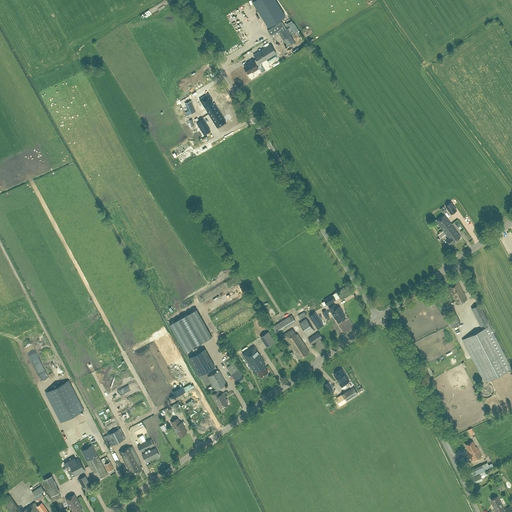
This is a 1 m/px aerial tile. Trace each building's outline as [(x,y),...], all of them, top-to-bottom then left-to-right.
[(285,16),(275,0),(253,0),(252,1),(268,26),(285,16)] [(286,28),(285,26),(282,21),(267,30),(271,35),(272,37),(279,33),(287,46),(294,42),(289,34),(293,32),(289,26),(286,28)] [(259,64),(276,53),(270,44),(253,54),(256,59),(252,61),(251,60),(247,63),(247,64),(244,66),(248,73),(251,71),(252,72),(258,68),(256,65),(259,63),(259,64)] [(207,94),(201,98),(202,101),(202,102),(209,113),(217,108),(214,103),(213,103),(212,101),(213,101),(210,96),(209,97),(207,94)] [(209,113),(209,114),(217,127),(226,121),(218,109),(217,108),(209,113)] [(202,130),(208,126),(203,118),(196,122),(202,130)] [(448,204),(445,206),(451,214),(454,212),(451,209),(454,206),(451,202),(448,204)] [(443,230),(451,224),(444,215),(436,221),(443,230)] [(451,224),(443,230),(449,238),(446,239),(450,244),(452,242),(452,243),(460,237),(451,224)] [(457,304),(467,299),(458,282),(448,287),(457,304)] [(333,295),(324,300),(327,305),(335,299),(333,295)] [(337,308),(335,304),(329,308),(335,319),(336,318),(338,322),(345,317),(341,311),(342,310),(339,306),(337,308)] [(511,369),(487,322),(488,322),(479,304),(471,308),(480,326),(482,325),(484,328),(462,340),(484,382),(511,369)] [(265,310),(266,313),(265,314),(267,318),(275,313),(272,310),(271,311),(269,308),(265,310)] [(196,309),(169,324),(185,351),(211,336),(196,309)] [(449,311),(445,313),(448,321),(451,328),(461,323),(455,312),(454,310),(450,312),(449,311)] [(314,311),(309,315),(317,328),(323,324),(314,311)] [(292,314),(272,326),(276,333),(296,321),(292,314)] [(244,338),(256,329),(247,317),(235,325),(244,338)] [(306,318),(299,323),(307,335),(314,330),(306,318)] [(296,334),(292,329),(283,335),(299,359),(309,352),(297,333),(296,334)] [(312,344),(322,337),(318,332),(308,338),(312,344)] [(272,337),(264,341),(268,346),(275,342),(272,337)] [(312,344),(317,352),(324,347),(319,340),(312,344)] [(268,372),(264,366),(266,365),(263,362),(264,361),(254,345),(242,353),(255,372),(257,371),(261,377),(268,372)] [(205,349),(189,358),(199,375),(214,366),(205,349)] [(233,362),(226,366),(235,379),(241,375),(233,362)] [(349,381),(342,369),(334,374),(341,386),(349,381)] [(218,390),(217,389),(227,384),(219,370),(208,376),(216,390),(216,391),(212,394),(216,402),(217,401),(220,408),(228,403),(227,403),(228,402),(228,401),(227,399),(226,399),(222,393),(220,394),(218,390)] [(83,410),(68,380),(46,392),(61,421),(83,410)] [(341,394),(345,401),(357,394),(353,386),(341,394)] [(126,397),(113,405),(116,409),(128,402),(126,397)] [(180,422),(178,418),(170,422),(177,434),(178,433),(180,437),(187,433),(183,426),(181,422),(180,422)] [(78,430),(81,439),(86,437),(83,428),(78,430)] [(120,428),(103,435),(104,439),(106,438),(108,443),(111,442),(112,445),(124,439),(120,428)] [(141,452),(154,445),(151,439),(137,445),(141,452)] [(475,447),(472,441),(465,444),(469,451),(468,452),(473,462),(482,457),(476,446),(475,447)] [(107,474),(92,445),(81,450),(91,470),(93,469),(95,472),(93,473),(97,480),(107,474)] [(142,470),(139,465),(141,464),(132,446),(121,451),(124,457),(122,458),(127,467),(128,466),(130,470),(129,470),(130,473),(129,474),(130,476),(131,475),(142,470)] [(146,462),(159,455),(155,447),(142,454),(146,462)] [(76,476),(85,471),(78,457),(64,464),(71,476),(75,475),(76,476)] [(120,471),(123,468),(119,459),(115,461),(120,471)] [(108,471),(114,468),(110,461),(104,464),(108,471)] [(93,491),(90,484),(90,483),(86,475),(78,479),(83,488),(85,487),(88,493),(93,491)] [(52,496),(59,493),(50,476),(43,479),(52,496)] [(51,499),(41,485),(32,492),(38,501),(45,495),(49,501),(51,499)] [(9,494),(3,499),(12,511),(18,507),(9,494)] [(76,511),(82,509),(80,505),(81,505),(74,494),(65,499),(70,506),(73,511),(76,511)] [(495,511),(502,511),(504,511),(497,496),(490,499),(493,505),(492,505),(495,511)] [(37,505),(34,502),(22,511),(21,511),(49,511),(41,502),(37,505)]
